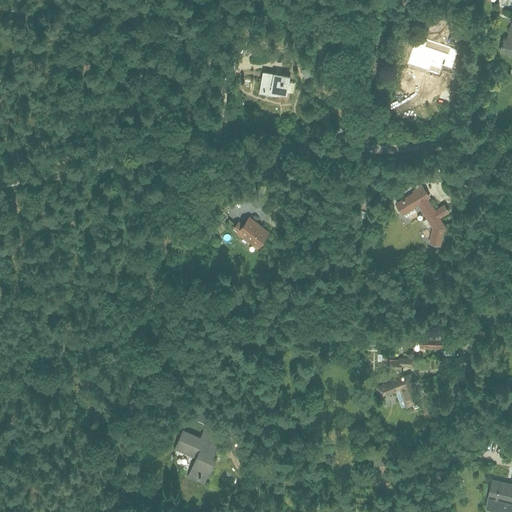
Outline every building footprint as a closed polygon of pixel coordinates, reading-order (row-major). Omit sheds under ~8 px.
[(511,23),(507,40),(504,39),(500,52),(511,55),(511,23)] [(474,51),(483,52),(484,36),(472,35),(471,49),(474,49),(474,51)] [(456,50),(449,48),(447,55),(424,48),(425,43),(414,39),(406,65),(438,75),(441,66),(450,69),(456,50)] [(313,75),(310,67),(301,71),(304,78),(313,75)] [(263,72),(259,92),(277,95),(277,92),(287,93),(287,91),(294,93),(296,83),(289,82),(290,76),(274,73),(274,74),(263,72)] [(397,204),(403,215),(404,214),(406,217),(408,218),(415,213),(416,211),(414,208),(419,205),(434,229),(431,243),(441,245),(443,231),(446,229),(439,218),(448,213),(444,206),(435,211),(425,194),(426,194),(422,187),(413,192),(414,194),(405,199),(405,198),(400,201),(401,202),(397,204)] [(369,194),(354,192),(352,208),(360,209),(360,207),(367,208),(369,194)] [(239,223),(234,229),(258,246),(268,233),(250,219),(244,227),(239,223)] [(279,256),(281,269),(294,267),(293,254),(279,256)] [(443,348),(443,335),(429,334),(429,332),(420,332),(420,347),(429,347),(443,348)] [(382,369),(401,369),(401,365),(415,365),(415,357),(400,357),(400,360),(382,360),(382,369)] [(419,401),(420,400),(410,374),(396,379),(397,380),(378,387),(381,396),(400,389),(407,406),(415,403),(416,405),(420,403),(419,401)] [(200,419),(210,423),(212,416),(204,412),(203,413),(195,409),(193,415),(200,418),(200,419)] [(176,448),(196,457),(189,476),(203,482),(207,475),(208,475),(213,466),(210,465),(217,446),(215,445),(219,432),(206,427),(201,439),(183,431),(176,448)] [(511,484),(510,486),(492,482),(488,498),(511,503),(511,484)]
